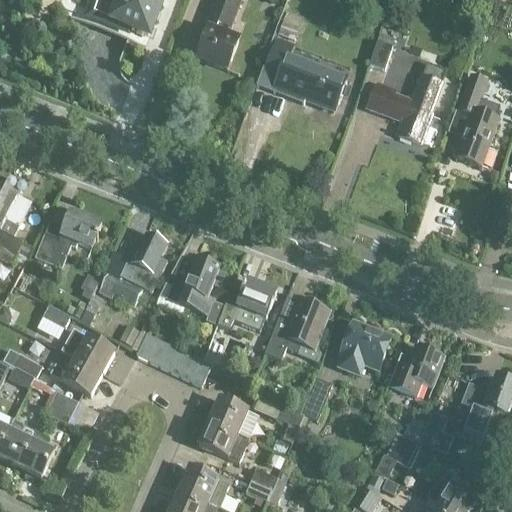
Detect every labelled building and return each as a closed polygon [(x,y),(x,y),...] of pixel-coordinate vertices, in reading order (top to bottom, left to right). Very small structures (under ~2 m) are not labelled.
[(164,0),(98,0),(90,23),(114,32),(116,28),(149,41),(164,0)] [(197,64),(227,75),(239,45),(227,40),(241,2),(234,0),(215,0),(203,33),(208,35),(197,64)] [(278,38),(295,44),(303,22),(287,16),(278,38)] [(380,40),(378,46),(392,51),(394,45),(380,40)] [(275,93),(334,116),(346,83),(288,60),(292,49),(278,44),(265,77),(279,82),(275,93)] [(370,70),(386,75),(393,51),(392,51),(378,46),(370,70)] [(499,124),(477,116),(488,86),(471,80),(459,115),(470,119),(455,161),(482,171),(499,124)] [(396,96),(377,88),(368,113),(381,118),(382,116),(404,125),(399,140),(422,149),(432,120),(431,119),(442,89),(423,81),(413,108),(395,101),(396,96)] [(0,248),(18,259),(24,248),(13,242),(19,231),(7,224),(20,200),(0,189),(0,248)] [(64,233),(50,227),(35,264),(52,271),(64,244),(91,255),(102,229),(71,217),(64,233)] [(131,268),(128,267),(120,283),(151,298),(166,267),(161,265),(168,250),(146,239),(131,268)] [(0,262),(13,270),(18,259),(0,248),(0,262)] [(166,305),(208,322),(209,326),(218,330),(226,311),(215,306),(214,308),(208,305),(220,276),(196,266),(188,288),(175,283),(166,305)] [(109,280),(100,298),(111,304),(113,301),(134,311),(142,296),(109,280)] [(217,332),(232,338),(241,314),(267,325),(277,299),(248,287),(246,293),(245,292),(243,296),(233,292),(226,311),(218,330),(217,332)] [(287,354),(299,359),(302,351),(314,356),(329,319),(300,307),(291,328),(280,324),(265,361),(282,368),(287,354)] [(43,324),(65,336),(71,324),(49,312),(43,324)] [(339,374),(360,382),(364,372),(379,378),(392,343),(391,342),(390,344),(355,331),(356,329),(354,329),(341,363),(343,364),(339,374)] [(76,364),(75,366),(103,381),(115,359),(73,335),(61,356),(76,364)] [(157,346),(146,341),(136,363),(147,368),(157,346)] [(157,346),(147,368),(158,373),(168,352),(157,346)] [(168,352),(158,373),(169,379),(179,357),(168,352)] [(420,390),(431,394),(443,362),(418,352),(410,371),(399,366),(389,393),(415,403),(420,390)] [(43,373),(10,354),(4,366),(36,384),(43,373)] [(179,357),(169,379),(180,384),(190,362),(179,357)] [(190,362),(180,384),(191,389),(202,367),(190,362)] [(0,366),(0,392),(11,372),(0,366)] [(91,403),(103,381),(75,366),(68,379),(55,372),(50,381),(91,403)] [(191,389),(202,394),(213,373),(202,367),(191,389)] [(502,419),(508,421),(511,409),(511,389),(495,383),(491,394),(482,391),(481,393),(470,388),(459,417),(471,422),(465,437),(484,444),(490,429),(496,432),(502,419)] [(315,384),(301,420),(304,421),(318,427),(322,417),(332,392),(315,384)] [(262,410),(279,414),(282,401),(265,397),(262,410)] [(73,419),(74,417),(77,409),(56,399),(51,408),(69,417),(73,419)] [(209,427),(238,440),(248,418),(219,405),(209,427)] [(51,408),(46,419),(68,429),(73,419),(69,417),(51,408)] [(280,417),(277,424),(299,434),(304,421),(301,420),(294,417),(282,412),(280,417)] [(9,435),(0,430),(0,454),(10,435),(15,424),(14,423),(9,435)] [(26,457),(32,446),(21,440),(24,433),(23,428),(17,426),(17,425),(15,424),(10,435),(0,454),(0,463),(19,473),(26,457)] [(209,427),(199,450),(228,463),(238,440),(209,427)] [(418,448),(423,438),(408,431),(403,441),(418,448)] [(419,447),(434,453),(441,437),(427,431),(419,447)] [(26,457),(19,473),(42,484),(55,457),(44,452),(48,443),(36,437),(32,446),(26,457)] [(415,462),(421,451),(397,439),(392,450),(411,461),(415,462)] [(392,450),(386,462),(409,474),(415,462),(411,461),(392,450)] [(189,472),(179,495),(208,508),(216,511),(220,511),(230,490),(189,472)] [(256,474),(251,486),(273,496),(278,484),(256,474)] [(437,509),(437,510),(440,511),(472,511),(477,506),(441,483),(434,494),(431,494),(428,498),(429,500),(428,503),(437,509)] [(454,483),(450,489),(460,495),(463,489),(454,483)] [(382,494),(393,500),(398,490),(387,484),(382,494)] [(251,486),(246,498),(268,507),(273,496),(251,486)] [(179,495),(171,511),(216,511),(208,508),(179,495)]
